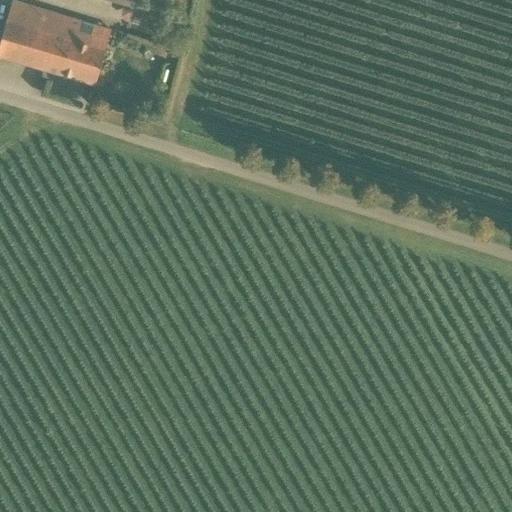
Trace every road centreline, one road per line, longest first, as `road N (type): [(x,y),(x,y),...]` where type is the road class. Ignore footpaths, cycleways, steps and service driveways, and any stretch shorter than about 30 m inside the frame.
road 1 (unclassified): [(0,97),(511,255)]
road 2 (track): [(204,0),(165,147)]
